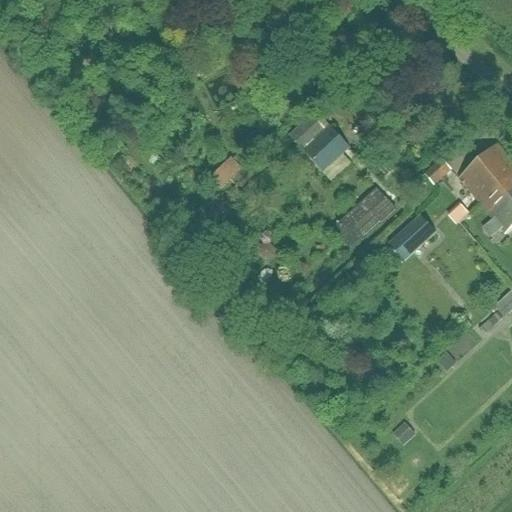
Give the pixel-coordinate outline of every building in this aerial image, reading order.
[(323,174),(349,150),(330,129),(304,153),(323,174)] [(459,179),(478,203),(504,235),(511,229),(511,162),(499,147),(459,179)] [(451,172),(442,162),(424,178),(434,188),(451,172)] [(380,225),(395,212),(377,191),(332,231),(348,250),(379,223),(380,225)] [(404,262),(435,234),(419,217),(389,245),(404,262)] [(511,292),(494,309),(504,320),(511,313),(511,292)] [(484,337),(502,321),(496,315),(478,331),(484,337)] [(409,422),(399,432),(411,443),(420,433),(409,422)]
